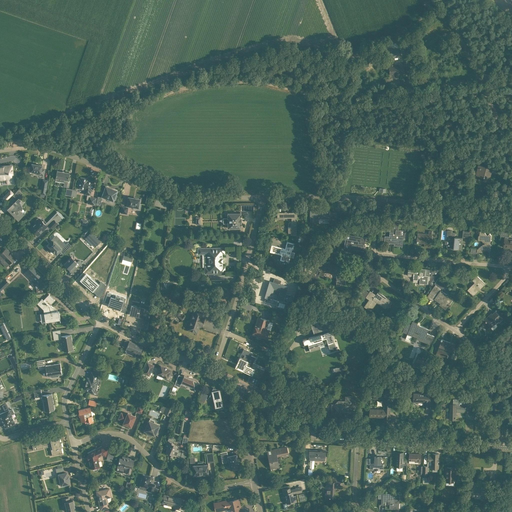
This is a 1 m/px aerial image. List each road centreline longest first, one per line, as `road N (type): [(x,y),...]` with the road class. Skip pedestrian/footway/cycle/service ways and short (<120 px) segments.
road 1 (track): [(33,147),(55,128),(186,87),(254,81),(361,96),(479,79)]
road 2 (unclassified): [(262,197),(190,197),(58,151),(0,150)]
road 3 (residential): [(254,481),(189,487),(120,434),(73,443)]
road 4 (tertiary): [(504,447),(357,439)]
road 5 (residential): [(511,269),(372,253)]
road 6 (tertiary): [(100,319),(0,224)]
road 7 (unclassified): [(511,211),(379,200)]
road 8 (residential): [(504,447),(478,353),(454,330)]
road 9 (tertiary): [(357,439),(319,432),(242,383)]
road 10 (tertiary): [(214,371),(100,319)]
